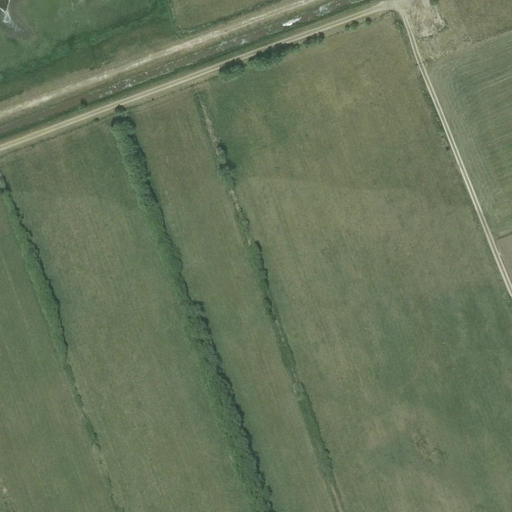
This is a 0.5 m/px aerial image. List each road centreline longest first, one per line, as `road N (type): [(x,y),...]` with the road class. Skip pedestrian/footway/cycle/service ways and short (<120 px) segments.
road 1 (track): [(0,149),(398,3),(511,287)]
road 2 (track): [(0,113),(298,0)]
